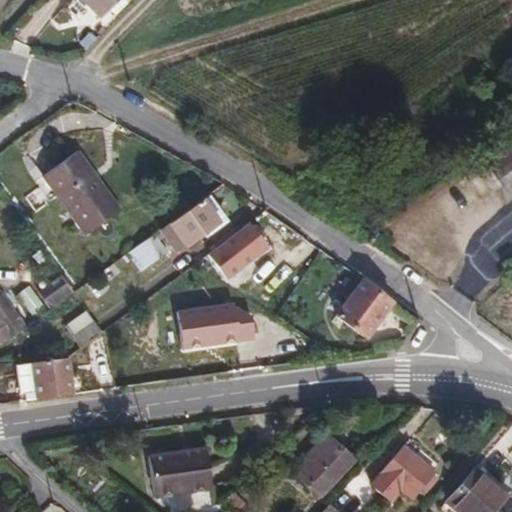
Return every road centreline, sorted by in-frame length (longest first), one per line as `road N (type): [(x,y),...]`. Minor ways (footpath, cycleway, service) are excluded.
road 1 (residential): [(72,80),(247,181),(467,330),(493,364),(491,387)]
road 2 (tertiary): [(491,387),(332,382),(0,426)]
